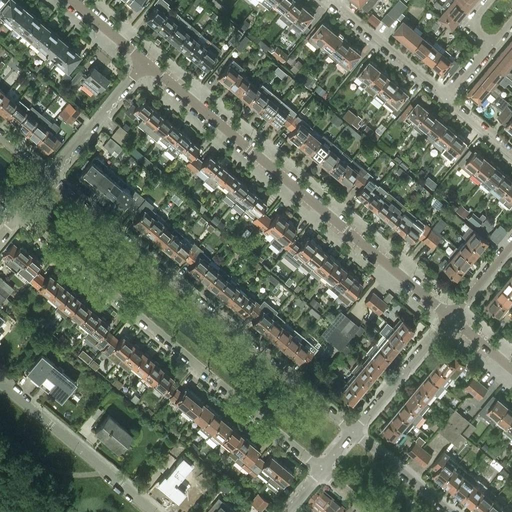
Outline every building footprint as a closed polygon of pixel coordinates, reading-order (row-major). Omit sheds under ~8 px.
[(0,0),(0,16),(4,20),(19,2),(15,0),(0,0)] [(225,8),(214,0),(211,0),(210,1),(223,12),(225,8)] [(276,0),(274,2),(283,9),(291,0),(276,0)] [(291,0),(283,9),(281,13),(286,17),(288,13),(293,17),(303,5),(300,2),(299,1),(298,0),(291,0)] [(357,0),(360,2),(359,3),(367,10),(375,0),(357,0)] [(442,4),(436,0),(433,4),(438,8),(442,4)] [(466,10),(453,0),(448,6),(445,4),(443,6),(459,19),(466,10)] [(473,1),(471,0),(453,0),(466,10),(473,1)] [(23,6),(19,2),(4,20),(13,27),(27,10),(23,8),(23,6)] [(145,18),(155,26),(168,11),(158,2),(145,18)] [(389,25),(404,8),(400,4),(391,15),(387,12),(381,19),(389,25)] [(305,24),(314,14),(313,13),(312,11),(309,8),(307,8),(303,5),(293,17),(290,20),(291,21),(289,23),(299,32),(300,30),(303,26),(305,24)] [(459,19),(443,6),(442,8),(445,10),(439,17),(452,27),(459,19)] [(168,11),(155,26),(165,35),(181,16),(171,8),(168,11)] [(30,13),(27,10),(13,27),(21,34),(36,17),(32,13),(30,13)] [(397,17),(402,21),(406,16),(401,12),(397,17)] [(181,16),(165,35),(175,43),(187,29),(191,25),(181,16)] [(402,38),(404,39),(413,28),(406,22),(409,18),(406,16),(402,21),(394,31),(399,35),(399,36),(401,38),(402,38)] [(36,17),(21,34),(30,42),(44,25),(41,22),(41,21),(36,17)] [(320,44),(332,29),(328,26),(328,24),(325,22),(324,22),(323,21),(308,39),(308,40),(316,47),(317,46),(317,47),(320,44)] [(303,26),(300,30),(305,34),(310,28),(305,24),(303,26)] [(48,28),(44,25),(30,42),(39,49),(54,32),(49,28),(48,28)] [(413,28),(404,39),(405,40),(405,42),(408,44),(409,44),(414,47),(426,33),(423,30),(420,34),(413,28)] [(187,29),(175,43),(185,52),(197,38),(187,29)] [(336,32),(332,29),(320,44),(329,52),(341,37),(341,36),(340,35),(338,32),(336,32)] [(227,40),(233,45),(241,35),(235,30),(227,40)] [(256,43),(259,39),(250,31),(246,35),(255,43),(256,43)] [(58,36),(54,32),(39,49),(48,57),(62,40),(59,37),(58,36)] [(426,33),(414,47),(418,51),(418,53),(420,55),(422,54),(423,55),(432,44),(425,38),(428,35),(426,33)] [(244,34),(234,46),(239,50),(249,38),(244,34)] [(337,61),(351,45),(347,42),(347,40),(344,38),(342,38),(341,37),(329,52),(328,54),(337,61)] [(195,60),(210,42),(206,38),(202,43),(197,38),(185,52),(195,60)] [(269,47),(259,39),(256,43),(266,51),(269,47)] [(65,43),(62,40),(48,57),(56,64),(71,46),(67,42),(65,43)] [(205,68),(217,54),(221,49),(211,41),(210,42),(195,60),(205,68)] [(432,44),(423,55),(424,57),(424,58),(427,60),(428,60),(432,63),(445,48),(443,46),(439,50),(432,44)] [(347,69),(361,53),(360,52),(359,50),(357,48),(355,48),(351,45),(337,61),(347,69)] [(76,50),(71,46),(56,64),(65,72),(80,55),(76,52),(76,50)] [(275,46),(270,51),(282,61),(287,55),(276,46),(275,46)] [(259,47),(254,53),(259,57),(264,51),(259,47)] [(511,52),(505,47),(499,55),(511,65),(511,52)] [(445,48),(432,63),(437,67),(437,69),(440,71),(441,71),(443,72),(445,68),(452,61),(447,57),(451,53),(445,48)] [(511,72),(507,69),(511,65),(499,55),(493,62),(511,78),(511,72)] [(295,73),(303,64),(297,59),(289,69),(295,73)] [(453,59),(452,61),(445,68),(452,74),(459,64),(453,59)] [(365,86),(369,82),(380,69),(376,66),(376,64),(372,61),(370,61),(370,60),(357,75),(363,80),(361,83),(365,86)] [(511,78),(493,62),(486,70),(498,80),(502,76),(509,82),(511,78)] [(228,64),(218,76),(222,80),(221,81),(226,85),(227,84),(237,71),(228,64)] [(108,78),(99,70),(93,66),(85,76),(80,82),(95,94),(108,78)] [(70,80),(71,80),(75,84),(84,73),(79,69),(70,80)] [(384,72),(380,69),(369,82),(379,90),(389,77),(388,76),(388,74),(385,72),(384,72)] [(486,70),(480,78),(498,93),(499,93),(501,90),(495,84),(498,80),(486,70)] [(227,84),(232,88),(231,89),(236,93),(237,92),(247,79),(237,71),(227,84)] [(71,76),(65,72),(62,76),(67,81),(71,76)] [(286,82),(291,77),(287,73),(282,79),(286,82)] [(311,74),(306,79),(303,83),(308,88),(316,79),(311,74)] [(301,75),(297,79),(303,83),(306,79),(301,75)] [(393,80),(389,77),(379,90),(388,98),(399,85),(398,84),(397,82),(395,80),(393,80)] [(480,78),(477,81),(467,92),(479,102),(489,91),(496,97),(498,93),(480,78)] [(247,79),(237,92),(242,96),(241,97),(245,101),(246,100),(257,88),(247,79)] [(358,95),(364,88),(360,85),(354,91),(358,95)] [(402,88),(399,85),(388,98),(384,102),(393,109),(391,111),(396,115),(410,99),(405,95),(408,92),(407,92),(407,90),(404,88),(402,88)] [(319,86),(315,90),(321,95),(324,91),(319,86)] [(257,88),(246,100),(251,105),(251,106),(255,109),(256,108),(267,96),(257,88)] [(504,98),(498,93),(496,97),(493,100),(504,109),(510,103),(504,98)] [(4,94),(0,99),(0,110),(5,114),(15,103),(4,94)] [(267,96),(256,108),(261,113),(260,114),(265,118),(266,117),(277,105),(267,96)] [(136,113),(142,118),(151,107),(142,99),(135,107),(131,104),(125,112),(132,118),(136,113)] [(294,116),(293,115),(296,112),(281,99),(277,105),(266,117),(271,121),(270,122),(275,126),(276,125),(280,121),(286,126),(294,116)] [(417,121),(428,109),(423,105),(423,104),(421,102),(419,102),(418,101),(414,105),(410,102),(396,119),(400,123),(404,118),(413,126),(415,123),(417,121)] [(79,111),(68,102),(64,108),(75,116),(79,111)] [(15,103),(5,114),(16,123),(25,112),(15,103)] [(506,124),(511,116),(511,104),(510,103),(504,109),(497,117),(506,124)] [(31,105),(25,112),(16,123),(26,132),(41,114),(31,105)] [(161,115),(151,107),(142,118),(137,124),(146,132),(161,115)] [(75,116),(64,108),(60,113),(70,122),(75,116)] [(424,132),(437,117),(436,116),(436,114),(433,112),(431,112),(428,109),(417,121),(422,125),(419,128),(424,132)] [(41,114),(26,132),(36,140),(52,122),(41,114)] [(156,140),(158,138),(170,123),(161,115),(146,132),(156,140)] [(311,127),(296,115),(295,117),(294,116),(286,126),(292,130),(288,135),(293,139),(292,140),(296,144),(297,143),(307,130),(308,131),(311,127)] [(342,120),(337,115),(331,122),(337,126),(342,120)] [(436,137),(446,125),(442,121),(442,120),(439,118),(438,117),(437,117),(424,132),(423,134),(432,142),(436,137)] [(360,124),(354,119),(351,122),(357,128),(360,124)] [(52,122),(36,140),(47,149),(51,145),(55,149),(61,142),(52,134),(59,126),(53,121),(52,122)] [(170,142),(180,131),(170,123),(158,138),(167,146),(170,142)] [(367,124),(362,129),(370,136),(374,130),(367,124)] [(445,145),(456,132),(452,129),(451,127),(449,125),(447,125),(446,125),(436,137),(445,145)] [(119,126),(115,130),(125,138),(129,134),(122,128),(119,126)] [(375,140),(380,134),(375,129),(374,130),(370,136),(375,140)] [(125,138),(115,130),(111,135),(121,143),(125,138)] [(306,152),(307,151),(317,138),(308,131),(307,130),(297,143),(302,147),(301,148),(306,152)] [(180,150),(190,139),(180,131),(170,142),(167,146),(165,149),(175,157),(180,150)] [(466,147),(463,144),(465,141),(464,140),(464,138),(462,136),(460,136),(456,132),(445,145),(441,150),(451,158),(455,153),(459,156),(466,147)] [(317,159),(327,147),(328,147),(332,142),(322,133),(317,138),(307,151),(312,155),(311,156),(316,160),(317,159)] [(122,147),(110,137),(103,145),(111,152),(114,150),(117,153),(121,148),(122,147)] [(199,147),(190,139),(180,150),(190,158),(185,164),(189,168),(198,158),(193,154),(199,147)] [(387,145),(379,139),(377,142),(385,148),(387,145)] [(327,147),(317,159),(322,163),(321,164),(325,168),(326,167),(337,155),(342,150),(332,142),(328,147),(327,147)] [(471,174),(472,173),(485,157),(481,154),(480,152),(478,150),(476,150),(475,149),(473,152),(469,148),(457,162),(471,174)] [(337,155),(326,167),(331,172),(331,173),(335,176),(336,175),(351,158),(342,150),(337,155)] [(398,154),(393,159),(398,163),(402,158),(398,154)] [(203,180),(218,162),(208,155),(202,162),(198,158),(189,168),(203,180)] [(95,179),(106,166),(106,165),(103,162),(100,162),(100,160),(98,160),(98,158),(96,158),(97,157),(95,157),(94,156),(91,160),(90,160),(86,166),(84,164),(81,168),(83,169),(78,175),(89,184),(94,178),(95,179)] [(484,177),(494,165),(494,164),(493,162),(491,160),(489,160),(485,157),(472,173),(481,181),(484,177)] [(366,170),(361,167),(351,158),(336,175),(341,180),(340,181),(345,185),(346,184),(347,184),(350,180),(355,183),(366,170)] [(403,159),(399,164),(405,169),(409,164),(403,159)] [(218,182),(228,171),(218,162),(203,180),(213,188),(218,182)] [(489,190),(490,190),(504,173),(500,169),(499,168),(497,166),(495,165),(494,165),(484,177),(481,181),(480,182),(489,190)] [(99,193),(112,178),(115,174),(106,166),(95,179),(94,178),(89,184),(99,193)] [(364,201),(378,185),(369,179),(372,175),(366,170),(355,183),(360,187),(355,193),(364,201)] [(237,179),(228,171),(218,182),(228,190),(237,179)] [(503,193),(511,182),(511,179),(509,177),(509,176),(506,174),(505,173),(504,173),(490,190),(495,194),(499,190),(503,193)] [(428,176),(424,181),(432,189),(437,183),(428,176)] [(112,178),(99,193),(109,202),(115,196),(113,194),(121,185),(112,178)] [(153,179),(149,183),(154,187),(157,183),(153,179)] [(234,202),(247,187),(237,179),(228,190),(225,194),(234,202)] [(132,204),(140,195),(124,181),(121,185),(113,194),(115,196),(109,202),(119,210),(124,204),(127,206),(130,203),(132,204)] [(511,182),(503,193),(499,198),(509,206),(511,203),(511,182)] [(180,187),(176,183),(171,189),(173,191),(175,192),(180,187)] [(373,209),(387,192),(378,184),(378,185),(364,201),(373,209)] [(244,210),(257,195),(247,187),(234,202),(244,210)] [(173,192),(169,196),(174,200),(178,195),(173,192)] [(392,206),(397,200),(387,192),(373,209),(382,217),(392,206)] [(140,195),(132,204),(136,208),(144,198),(140,195)] [(260,210),(266,203),(257,195),(244,210),(253,218),(252,220),(257,225),(265,215),(260,210)] [(144,209),(149,202),(144,198),(136,208),(141,212),(133,221),(141,229),(152,216),(144,209)] [(196,208),(201,203),(196,199),(192,204),(196,208)] [(437,200),(432,206),(438,210),(442,205),(437,200)] [(207,209),(201,203),(196,208),(203,214),(207,209)] [(392,206),(382,217),(392,225),(401,214),(392,206)] [(151,236),(161,223),(164,220),(155,212),(152,216),(141,229),(151,236)] [(271,220),(266,216),(265,215),(257,225),(267,233),(268,231),(274,236),(287,220),(286,220),(287,219),(283,215),(282,216),(277,212),(271,220)] [(472,213),(467,219),(477,226),(477,225),(481,220),(484,216),(481,214),(477,218),(472,213)] [(401,214),(392,225),(401,232),(410,222),(401,214)] [(410,222),(401,232),(410,240),(415,234),(420,238),(428,228),(416,218),(413,218),(410,222)] [(444,221),(440,218),(432,227),(437,231),(444,221)] [(287,221),(287,220),(274,236),(279,240),(278,242),(287,249),(295,240),(290,236),(296,228),(292,225),(292,223),(288,220),(287,221)] [(481,220),(477,225),(487,233),(490,228),(481,220)] [(161,223),(151,236),(160,244),(171,231),(161,223)] [(500,225),(497,228),(505,235),(508,231),(500,225)] [(169,252),(180,239),(183,236),(174,228),(171,231),(160,244),(169,252)] [(430,229),(422,239),(426,243),(435,233),(430,229)] [(487,241),(473,229),(465,239),(479,250),(487,241)] [(228,238),(220,231),(216,236),(224,243),(228,238)] [(440,237),(435,233),(426,243),(431,247),(440,237)] [(198,246),(193,243),(193,244),(183,236),(180,239),(169,252),(179,260),(182,256),(186,260),(195,250),(198,246)] [(299,243),(295,240),(287,249),(295,256),(297,255),(302,260),(315,244),(315,242),(311,239),(310,240),(305,236),(299,243)] [(479,250),(465,239),(457,248),(471,259),(479,250)] [(246,240),(242,245),(250,251),(254,246),(246,240)] [(15,272),(21,265),(31,253),(20,244),(4,262),(15,272)] [(312,267),(325,252),(320,248),(321,247),(317,244),(316,245),(315,244),(302,260),(312,267)] [(471,259),(457,248),(450,257),(463,269),(471,259)] [(197,276),(211,259),(201,251),(199,254),(195,250),(186,260),(191,264),(187,268),(197,276)] [(318,279),(321,275),(334,260),(333,259),(334,258),(330,255),(329,256),(325,252),(312,267),(308,271),(318,279)] [(41,262),(31,253),(21,265),(31,274),(27,279),(32,284),(40,274),(35,270),(41,262)] [(463,269),(450,257),(442,267),(455,278),(463,269)] [(206,283),(220,267),(220,266),(211,259),(197,276),(206,283)] [(328,286),(343,268),(339,264),(339,263),(335,259),(334,260),(321,275),(327,280),(324,283),(328,286)] [(215,291),(226,278),(229,275),(220,267),(206,283),(215,291)] [(340,291),(352,276),(352,275),(353,274),(349,270),(347,271),(343,268),(328,286),(337,294),(340,291)] [(45,279),(40,274),(32,284),(48,297),(60,283),(55,278),(55,277),(51,274),(50,275),(49,274),(45,279)] [(354,293),(362,284),(357,280),(358,278),(354,275),(353,276),(352,276),(340,291),(345,296),(344,297),(348,301),(354,293)] [(511,278),(509,276),(502,286),(511,294),(511,278)] [(226,278),(215,291),(224,299),(235,286),(226,278)] [(3,280),(0,283),(0,285),(9,293),(13,288),(3,280)] [(60,283),(48,297),(58,305),(70,291),(64,287),(65,286),(61,282),(60,283)] [(0,285),(0,293),(5,297),(9,293),(0,285)] [(235,286),(224,299),(234,307),(245,294),(235,286)] [(511,294),(502,286),(493,296),(507,307),(511,300),(511,294)] [(70,292),(70,291),(58,305),(68,313),(79,299),(74,295),(75,294),(71,291),(70,292)] [(364,302),(366,304),(368,306),(377,296),(372,292),(364,302)] [(254,301),(245,294),(234,307),(243,314),(246,310),(250,314),(259,304),(255,300),(254,301)] [(297,305),(301,300),(297,296),(293,302),(297,305)] [(377,296),(368,306),(373,310),(382,300),(377,296)] [(493,296),(486,304),(500,315),(507,307),(493,296)] [(80,300),(79,299),(68,313),(78,322),(89,308),(84,303),(85,303),(81,299),(80,300)] [(300,308),(306,301),(302,299),(301,300),(297,305),(300,308)] [(382,300),(373,310),(378,314),(386,304),(382,300)] [(263,308),(259,304),(250,314),(255,318),(251,322),(261,330),(272,317),(262,309),(263,308)] [(90,308),(89,308),(78,322),(88,330),(99,316),(94,312),(95,311),(91,307),(90,308)] [(311,307),(308,311),(317,318),(320,315),(311,307)] [(339,311),(331,321),(330,322),(335,326),(344,315),(339,311)] [(344,315),(335,326),(339,330),(348,319),(344,315)] [(112,335),(106,329),(109,325),(104,320),(105,319),(101,316),(100,317),(99,316),(88,330),(85,334),(95,341),(98,344),(94,349),(92,347),(87,352),(92,357),(103,343),(104,344),(112,335)] [(272,317),(261,330),(270,337),(281,324),(272,317)] [(408,324),(400,317),(393,326),(406,337),(413,329),(411,327),(412,326),(409,323),(408,324)] [(348,319),(339,330),(344,333),(353,323),(348,319)] [(279,345),(290,332),(293,328),(284,321),(281,324),(270,337),(279,345)] [(321,332),(326,336),(335,326),(330,322),(321,332)] [(353,323),(344,333),(349,338),(354,331),(357,328),(358,327),(353,323)] [(406,337),(393,326),(390,324),(382,333),(385,336),(399,348),(403,343),(402,342),(406,337)] [(335,326),(326,336),(331,340),(339,330),(335,326)] [(339,330),(331,340),(335,344),(344,333),(339,330)] [(290,332),(279,345),(288,353),(299,340),(290,332)] [(344,333),(335,344),(340,348),(349,338),(344,333)] [(118,361),(133,344),(128,340),(129,339),(125,335),(124,336),(122,335),(118,340),(112,335),(104,344),(111,349),(108,352),(118,361)] [(399,348),(385,336),(377,345),(390,356),(393,352),(394,353),(399,348)] [(299,340),(288,353),(297,361),(301,357),(305,361),(313,352),(299,340)] [(390,356),(377,345),(374,343),(366,352),(369,355),(383,367),(388,361),(387,360),(390,356)] [(131,366),(143,352),(138,348),(139,347),(135,344),(134,345),(133,344),(118,361),(117,362),(127,370),(131,366)] [(144,353),(143,352),(131,366),(141,375),(153,361),(148,356),(149,355),(144,352),(144,353)] [(76,382),(54,364),(41,353),(26,371),(39,382),(44,376),(52,383),(46,389),(61,401),(76,382)] [(86,353),(82,358),(87,362),(91,357),(86,353)] [(462,369),(466,365),(455,355),(451,360),(450,358),(447,355),(446,356),(444,354),(436,364),(453,378),(454,379),(462,369)] [(383,367),(369,355),(361,364),(375,375),(378,371),(379,372),(383,367)] [(98,365),(92,360),(89,364),(95,369),(98,365)] [(154,361),(153,361),(141,375),(151,383),(162,369),(158,365),(159,364),(154,360),(154,361)] [(375,375),(361,364),(358,361),(350,370),(354,373),(368,385),(372,380),(371,379),(375,375)] [(453,378),(436,364),(433,368),(432,367),(427,372),(442,384),(445,387),(453,378)] [(324,366),(316,376),(321,380),(329,370),(324,366)] [(174,387),(169,382),(173,377),(168,373),(169,372),(164,369),(164,370),(162,369),(151,383),(148,387),(158,395),(161,391),(167,396),(168,397),(175,387),(174,387)] [(445,387),(442,384),(427,372),(423,377),(424,378),(421,382),(434,393),(438,396),(445,387)] [(368,385),(354,373),(346,382),(359,393),(362,389),(363,390),(368,385)] [(465,386),(470,391),(478,381),(473,377),(465,386)] [(474,394),(482,384),(478,381),(470,391),(471,392),(469,394),(472,397),(474,394)] [(359,393),(346,382),(338,392),(346,398),(345,399),(348,402),(349,401),(351,403),(359,393)] [(434,393),(421,382),(417,386),(416,385),(412,390),(412,391),(426,402),(434,393)] [(482,384),(474,394),(479,398),(487,388),(482,384)] [(181,392),(176,388),(175,387),(168,397),(169,397),(173,401),(174,401),(183,408),(195,394),(190,390),(189,391),(185,387),(181,392)] [(429,405),(426,402),(412,391),(412,390),(408,396),(409,397),(405,401),(421,414),(429,405)] [(200,398),(195,394),(183,408),(193,416),(203,403),(199,399),(200,398)] [(487,410),(496,418),(507,405),(498,397),(487,410)] [(421,414),(405,401),(402,405),(401,404),(397,409),(411,421),(416,425),(423,416),(421,414)] [(207,406),(203,403),(193,416),(202,424),(214,410),(208,405),(207,406)] [(511,418),(511,409),(507,405),(496,418),(506,426),(511,418)] [(393,415),(389,420),(402,431),(403,430),(411,421),(397,409),(392,414),(393,415)] [(451,413),(446,419),(451,423),(460,413),(455,409),(454,410),(451,413)] [(208,435),(211,432),(222,419),(218,415),(218,414),(214,410),(202,424),(198,428),(208,435)] [(460,413),(451,423),(456,427),(464,417),(460,413)] [(131,434),(108,414),(94,431),(101,437),(103,435),(117,446),(123,439),(125,441),(131,434)] [(464,417),(456,427),(460,431),(469,421),(464,417)] [(511,438),(511,437),(511,418),(506,426),(502,430),(511,438)] [(226,422),(222,419),(211,432),(220,439),(232,425),(227,421),(226,422)] [(438,429),(443,433),(451,423),(446,419),(438,429)] [(387,433),(396,440),(398,442),(406,432),(403,430),(402,431),(389,420),(382,428),(384,430),(383,431),(386,434),(387,433)] [(463,431),(468,436),(475,427),(470,422),(463,431)] [(451,423),(443,433),(448,437),(456,427),(451,423)] [(237,429),(232,425),(220,439),(229,447),(240,434),(236,431),(237,429)] [(452,441),(460,432),(460,431),(456,427),(448,437),(452,441)] [(235,459),(250,441),(245,437),(245,438),(240,434),(229,447),(225,452),(235,459)] [(260,458),(255,454),(259,450),(255,446),(256,445),(250,441),(235,459),(249,471),(260,458)] [(192,442),(189,447),(194,452),(197,448),(198,447),(192,442)] [(420,446),(415,442),(407,452),(414,457),(422,447),(420,446)] [(498,452),(489,445),(485,450),(494,457),(498,452)] [(414,457),(418,461),(427,451),(422,447),(414,457)] [(443,481),(455,467),(458,463),(448,455),(449,454),(444,450),(429,469),(433,473),(432,474),(437,479),(438,478),(443,481)] [(427,451),(418,461),(423,465),(431,455),(427,451)] [(264,462),(260,458),(249,471),(254,475),(257,471),(267,480),(282,463),(271,454),(264,462)] [(292,472),(282,463),(267,480),(278,489),(279,488),(281,489),(284,485),(283,484),(292,472)] [(184,473),(174,465),(165,475),(164,474),(158,480),(160,482),(157,485),(168,493),(176,499),(183,490),(176,483),(184,473)] [(455,467),(443,481),(442,482),(447,487),(448,486),(452,489),(464,475),(455,467)] [(462,497),(474,483),(477,479),(468,471),(464,475),(452,489),(451,490),(456,495),(458,494),(462,497)] [(223,482),(219,487),(225,492),(226,491),(229,487),(223,482)] [(474,483),(462,497),(461,499),(466,503),(467,502),(471,505),(484,491),(474,483)] [(479,511),(482,511),(493,499),(496,495),(491,491),(488,495),(484,491),(471,505),(470,507),(476,511),(477,510),(479,511)] [(260,511),(268,502),(257,493),(249,502),(260,511)] [(329,511),(334,506),(330,502),(328,502),(323,498),(318,504),(313,510),(315,511),(329,511)] [(493,499),(482,511),(498,511),(503,507),(493,499)] [(315,511),(313,510),(318,504),(313,500),(306,508),(310,511),(315,511)]
